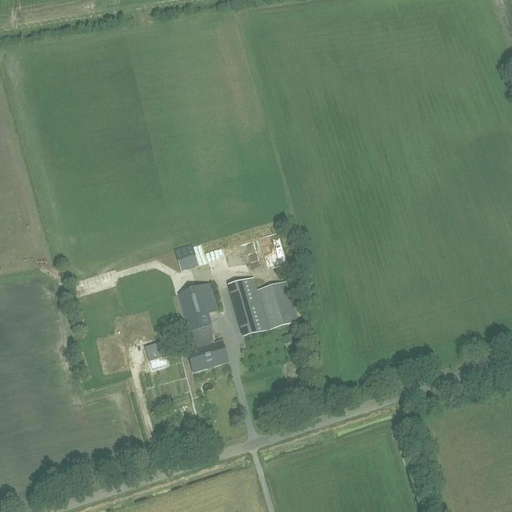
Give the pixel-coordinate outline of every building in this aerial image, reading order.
[(192,246),(174,252),(181,273),(198,267),(192,246)] [(102,309),(169,292),(166,278),(98,294),(102,309)] [(257,292),(253,280),(228,287),(243,340),(268,332),(257,292)] [(286,284),(257,292),(268,332),(298,323),(286,284)] [(217,314),(209,286),(179,295),(190,334),(210,328),(206,317),(217,314)] [(221,344),(212,347),(208,336),(194,340),(197,351),(188,354),(191,363),(196,362),(199,371),(220,365),(218,360),(226,358),(221,344)] [(116,362),(121,360),(123,368),(160,360),(156,343),(114,353),(116,362)]
